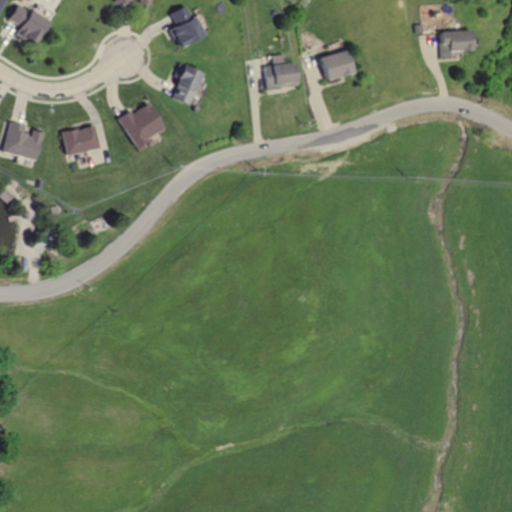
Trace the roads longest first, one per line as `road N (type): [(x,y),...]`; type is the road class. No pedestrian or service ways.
road 1 (residential): [(460,107),(412,108),(332,136),(221,160),(181,182),(78,278),(0,295)]
road 2 (residential): [(0,74),(49,91),(88,81),(120,60)]
